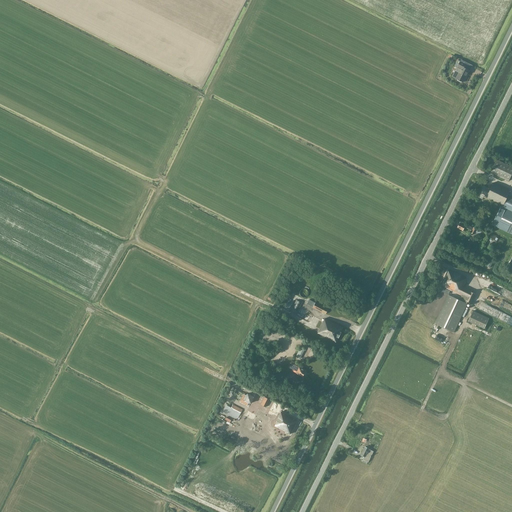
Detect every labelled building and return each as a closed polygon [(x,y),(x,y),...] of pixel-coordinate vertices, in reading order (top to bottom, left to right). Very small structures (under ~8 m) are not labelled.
[(460,69),(455,78),(463,82),(469,71),(464,68),(464,67),(465,64),(460,61),(457,67),(460,69)] [(511,167),(496,160),(490,173),(508,182),(511,174),(511,167)] [(481,194),(479,198),(483,199),(484,197),(501,205),(501,207),(500,206),(493,221),(492,225),(500,229),(511,234),(511,198),(507,197),(510,191),(493,183),(491,187),(488,186),(487,188),(484,186),(480,194),(481,194)] [(477,234),(478,231),(477,230),(473,228),(460,221),(457,228),(463,231),(465,227),(472,231),(470,233),(474,235),(475,233),(477,234)] [(461,296),(459,300),(466,304),(467,302),(471,304),(475,294),(470,291),(471,291),(464,288),(466,283),(465,282),(466,278),(448,269),(440,286),(461,296)] [(454,333),(467,304),(466,304),(459,300),(448,295),(434,324),(454,333)] [(296,300),(290,312),(296,315),(302,303),(296,300)] [(315,303),(312,308),(325,314),(328,309),(315,303)] [(489,318),(473,311),(469,319),(468,321),(484,329),(489,318)] [(324,318),(317,333),(335,342),(338,337),(341,333),(340,332),(343,327),(324,318)] [(291,360),(288,367),(296,371),(296,373),(303,377),(306,371),(302,369),(303,366),(291,360)] [(243,394),(240,401),(247,405),(249,403),(251,404),(254,397),(247,393),(246,395),(243,394)] [(278,416),(276,421),(273,426),(290,434),(297,420),(281,412),(279,417),(278,416)] [(364,447),(360,455),(364,457),(362,461),(366,464),(367,462),(369,463),(371,460),(370,459),(373,452),(375,452),(376,450),(369,446),(368,449),(364,447)]
